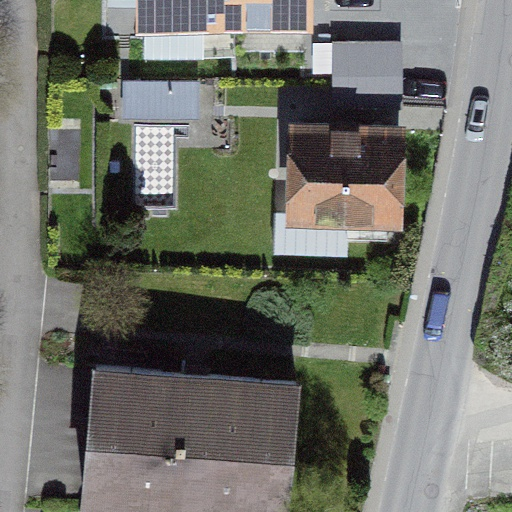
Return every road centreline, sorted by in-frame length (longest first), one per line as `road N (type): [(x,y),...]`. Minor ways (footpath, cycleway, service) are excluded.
road 1 (residential): [(404,511),(511,3)]
road 2 (residential): [(0,511),(16,267),(10,0)]
